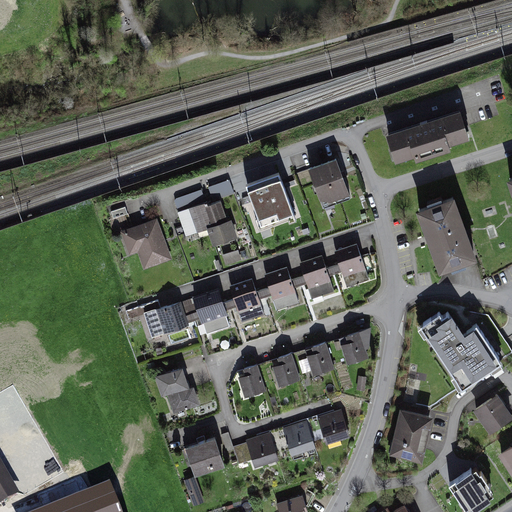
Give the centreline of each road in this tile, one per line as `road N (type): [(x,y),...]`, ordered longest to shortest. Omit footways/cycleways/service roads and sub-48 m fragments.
road 1 (residential): [(394,298),(216,365),(236,431),(328,403)]
road 2 (residential): [(354,140),(332,136),(132,204)]
road 3 (residential): [(384,225),(165,296)]
road 4 (residential): [(355,478),(378,484),(424,474),(437,465),(455,407),(470,390),(497,375),(511,377)]
road 5 (residential): [(355,478),(386,373),(394,298)]
road 6 (residential): [(354,140),(362,126),(488,84)]
road 7 (residential): [(374,190),(511,146)]
road 8 (residential): [(511,306),(445,289),(394,298)]
